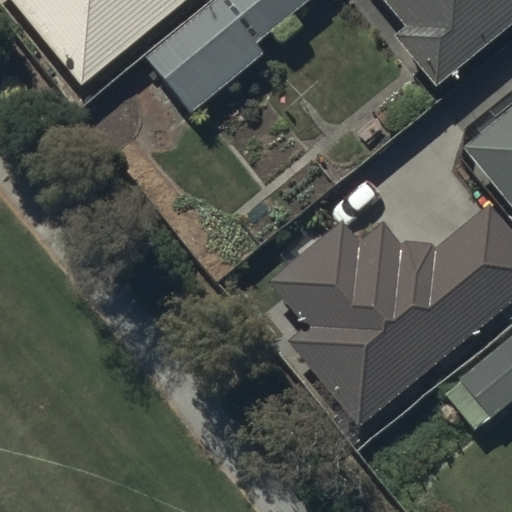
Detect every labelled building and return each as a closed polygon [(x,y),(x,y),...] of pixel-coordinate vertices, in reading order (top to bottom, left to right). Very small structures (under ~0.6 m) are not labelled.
[(12,0),(82,83),(183,0),(12,0)] [(254,44),(308,0),(215,0),(146,57),(191,112),(263,54),(254,44)] [(511,40),(511,0),(375,0),(409,40),(397,50),(439,101),(511,40)] [(511,128),(468,164),(511,217),(511,128)] [(511,240),(495,220),(441,264),(437,259),(411,256),(408,259),(389,237),(367,255),(348,232),(270,296),(308,342),(291,356),(363,444),(511,321),(511,240)] [(511,350),(463,391),(495,429),(511,415),(511,350)]
